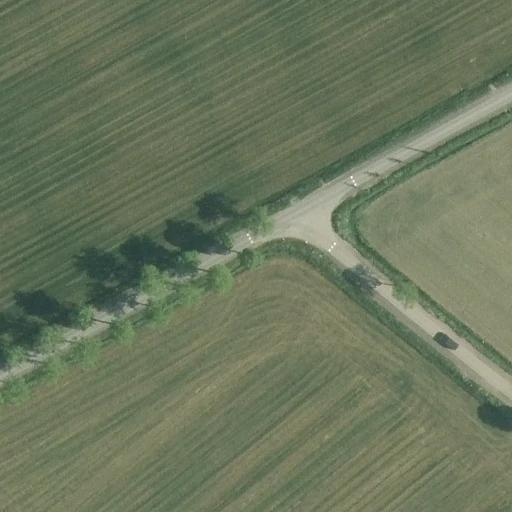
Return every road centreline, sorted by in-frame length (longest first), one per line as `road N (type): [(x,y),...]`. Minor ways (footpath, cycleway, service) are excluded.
road 1 (unclassified): [(0,376),(301,213)]
road 2 (unclassified): [(511,392),(301,213)]
road 3 (unclassified): [(301,213),(511,101)]
